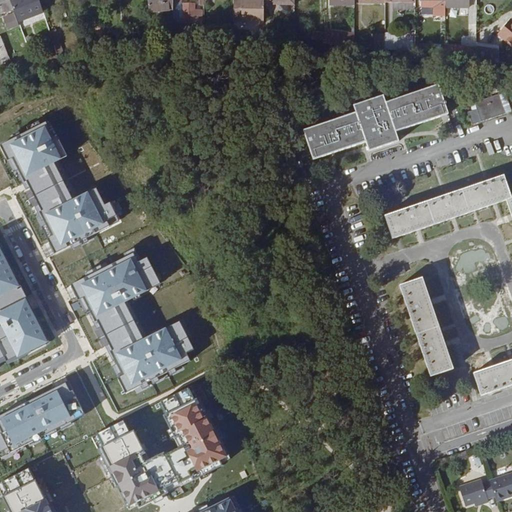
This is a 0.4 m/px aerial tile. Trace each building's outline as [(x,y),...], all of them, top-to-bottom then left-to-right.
[(11,1),(10,0),(0,0),(0,14),(14,9),(11,1)] [(39,0),(14,0),(11,1),(14,9),(19,22),(43,12),(39,0)] [(148,0),(149,13),(174,11),(173,0),(148,0)] [(182,0),(173,0),(174,11),(173,27),(199,29),(199,13),(196,13),(196,5),(182,5),(182,0)] [(265,0),(259,0),(234,0),(234,21),(265,21),(265,0)] [(445,0),(422,0),(422,8),(433,8),(433,18),(446,18),(446,6),(445,0)] [(511,20),(498,35),(511,46),(511,20)] [(57,30),(50,33),(56,52),(59,58),(65,56),(57,30)] [(313,42),(325,43),(325,34),(313,33),(313,42)] [(355,33),(325,33),(325,34),(325,43),(355,47),(355,33)] [(385,51),(412,52),(413,37),(385,35),(385,36),(385,51)] [(385,36),(375,37),(375,49),(385,51),(385,36)] [(2,37),(0,37),(0,58),(9,55),(2,37)] [(477,44),(477,61),(499,64),(499,47),(477,44)] [(60,63),(59,58),(56,52),(33,59),(38,71),(60,63)] [(449,115),(439,86),(386,104),(384,97),(354,107),(356,114),(304,131),(314,159),(366,143),(369,152),(399,142),(396,133),(449,115)] [(505,93),(475,103),(477,110),(468,113),(472,126),(511,112),(505,93)] [(92,121),(98,119),(95,105),(89,107),(92,121)] [(49,121),(1,146),(8,161),(13,158),(53,235),(48,238),(55,254),(120,222),(110,203),(105,205),(96,188),(73,199),(55,163),(67,157),(49,121)] [(393,239),(507,200),(511,199),(505,176),(385,216),(393,239)] [(0,321),(2,325),(0,326),(0,367),(48,343),(0,246),(0,321)] [(134,253),(71,285),(79,300),(84,297),(124,375),(118,378),(125,394),(190,361),(186,353),(193,349),(179,321),(144,339),(125,303),(160,284),(147,258),(138,262),(134,253)] [(423,279),(400,286),(431,377),(454,369),(423,279)] [(511,361),(474,374),(482,396),(511,386),(511,361)] [(66,383),(0,415),(0,426),(12,451),(84,414),(73,390),(70,391),(66,383)] [(134,430),(99,448),(132,511),(228,459),(208,418),(205,419),(195,400),(164,415),(180,446),(145,465),(138,452),(144,450),(134,430)] [(52,511),(30,469),(0,482),(0,490),(10,511),(52,511)] [(490,483),(495,497),(497,502),(511,497),(511,473),(490,481),(490,483)] [(495,497),(490,483),(483,485),(482,480),(459,488),(466,507),(495,497)] [(201,511),(236,511),(230,498),(201,511)]
